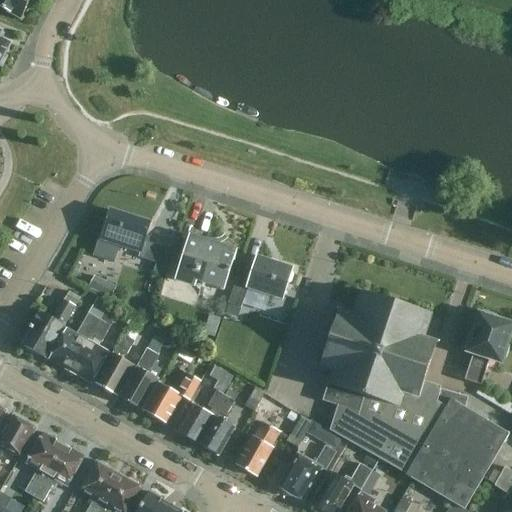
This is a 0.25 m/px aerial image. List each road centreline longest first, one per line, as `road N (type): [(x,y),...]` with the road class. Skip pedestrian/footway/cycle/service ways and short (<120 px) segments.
road 1 (residential): [(511,275),(101,144)]
road 2 (residential): [(228,501),(0,373)]
road 3 (residential): [(0,322),(101,144)]
